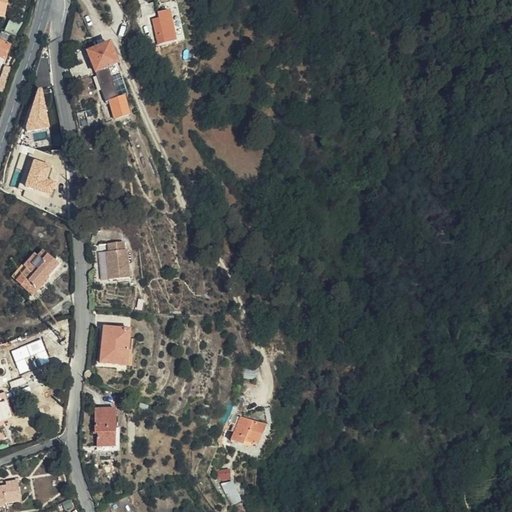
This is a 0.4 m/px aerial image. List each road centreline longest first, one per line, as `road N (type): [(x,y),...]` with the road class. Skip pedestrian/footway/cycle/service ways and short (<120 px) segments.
road 1 (residential): [(64,0),(57,53),(84,303),(74,434),(91,511)]
road 2 (secondary): [(46,0),(0,148)]
